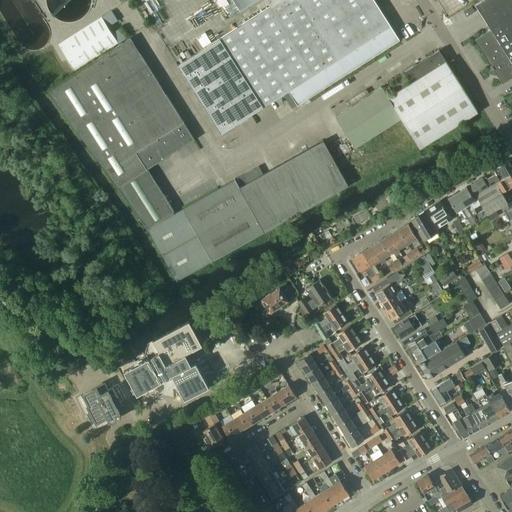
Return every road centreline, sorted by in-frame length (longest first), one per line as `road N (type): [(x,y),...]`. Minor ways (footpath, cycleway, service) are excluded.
road 1 (residential): [(454,448),(338,257),(511,152)]
road 2 (unclassified): [(147,36),(228,158),(440,28)]
road 3 (residential): [(267,511),(233,453),(309,401)]
road 4 (unclassified): [(511,139),(440,28)]
